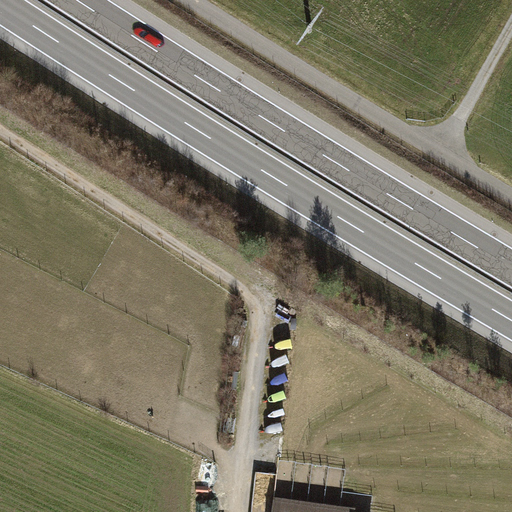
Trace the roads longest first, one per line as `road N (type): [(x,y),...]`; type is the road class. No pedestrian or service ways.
road 1 (motorway): [(0,5),(281,188),(511,324)]
road 2 (track): [(239,511),(261,301),(0,130)]
road 3 (motorway): [(511,263),(79,0)]
road 4 (track): [(191,0),(511,196)]
road 5 (track): [(440,152),(511,26)]
